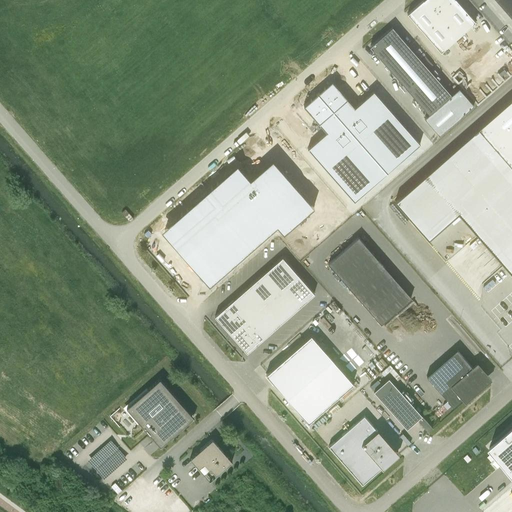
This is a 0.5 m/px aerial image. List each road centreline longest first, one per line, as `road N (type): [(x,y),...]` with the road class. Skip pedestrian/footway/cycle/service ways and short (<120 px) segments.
road 1 (unclassified): [(118,244),(396,0)]
road 2 (unclassified): [(118,244),(350,511)]
road 3 (unknown): [(445,300),(371,216),(354,212),(321,242),(322,251),(393,344)]
road 4 (unknown): [(184,321),(276,250),(314,283),(317,300),(245,391)]
road 5 (unclassified): [(372,511),(511,393)]
road 6 (unclassified): [(0,111),(118,244)]
road 7 (unknown): [(425,467),(358,389),(326,418)]
